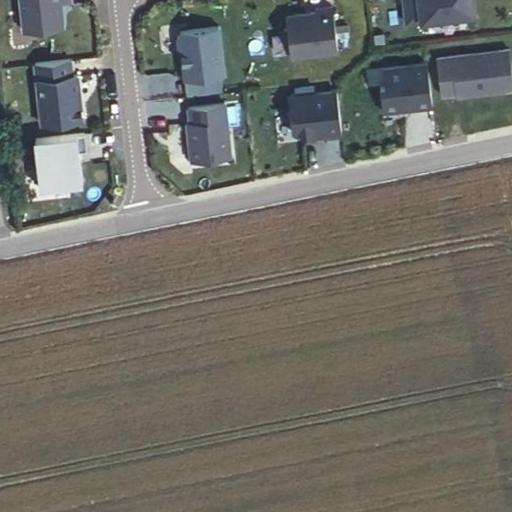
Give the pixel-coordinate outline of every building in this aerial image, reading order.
[(17,0),(18,26),(61,25),(60,0),(17,0)] [(400,0),(401,16),(471,10),(469,0),(400,0)] [(282,6),(286,53),(337,49),(333,2),(282,6)] [(222,68),(221,19),(176,21),(178,70),(222,68)] [(436,92),(511,88),(511,82),(511,45),(434,48),(436,92)] [(82,112),(77,52),(33,55),(38,115),(82,112)] [(426,56),(377,60),(380,107),(430,103),(426,56)] [(287,87),(287,132),(339,132),(339,86),(287,87)] [(228,156),(228,97),(185,96),(184,156),(228,156)] [(32,176),(78,175),(76,126),(31,128),(32,176)]
